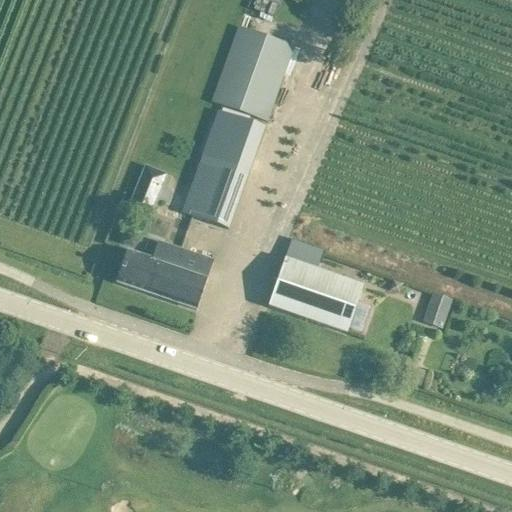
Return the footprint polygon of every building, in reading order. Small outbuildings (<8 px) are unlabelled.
[(240,25),(212,100),(268,120),(295,45),(240,25)] [(247,174),(263,128),(219,112),(183,214),(228,230),(248,174),(247,174)] [(142,176),(132,201),(152,209),(162,184),(142,176)] [(127,252),(116,283),(148,294),(148,293),(196,310),(212,263),(158,244),(152,261),(144,258),(146,254),(141,252),(140,257),(127,252)] [(275,289),(268,307),(314,323),(346,335),(363,287),(331,276),(285,260),(275,289)] [(431,292),(427,304),(448,311),(452,299),(431,292)] [(426,377),(405,370),(400,386),(421,394),(426,377)]
